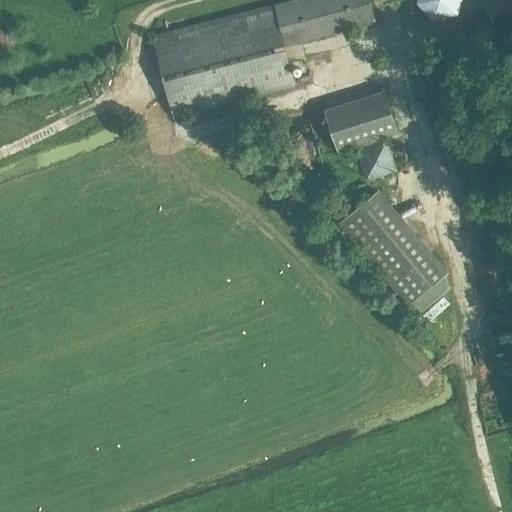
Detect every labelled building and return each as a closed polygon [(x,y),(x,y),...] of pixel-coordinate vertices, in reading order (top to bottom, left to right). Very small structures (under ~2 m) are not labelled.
[(285,45),(376,22),(370,0),(292,0),(153,35),(174,116),(295,86),(285,45)] [(419,0),(419,2),(435,19),(458,13),(461,0),(419,0)] [(501,25),(511,15),(511,0),(495,0),(486,8),(487,8),(501,25)] [(339,149),(398,131),(385,91),(326,109),(339,149)] [(359,147),(369,178),(395,170),(385,139),(359,147)] [(339,222),(409,305),(446,274),(376,191),(339,222)]
